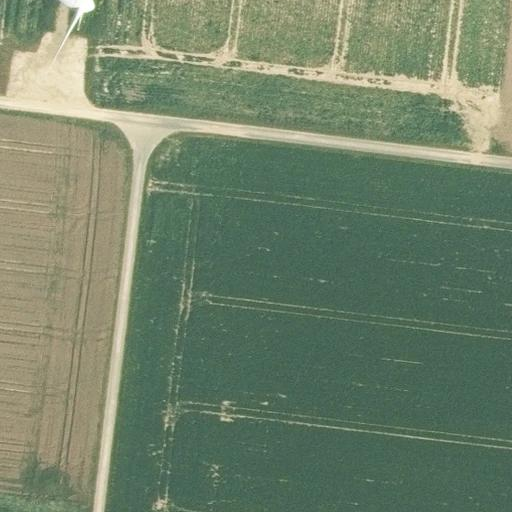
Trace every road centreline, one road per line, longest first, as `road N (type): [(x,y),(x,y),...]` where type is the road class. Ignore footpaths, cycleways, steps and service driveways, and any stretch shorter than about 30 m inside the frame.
road 1 (track): [(511,162),(0,101)]
road 2 (track): [(99,511),(144,119)]
